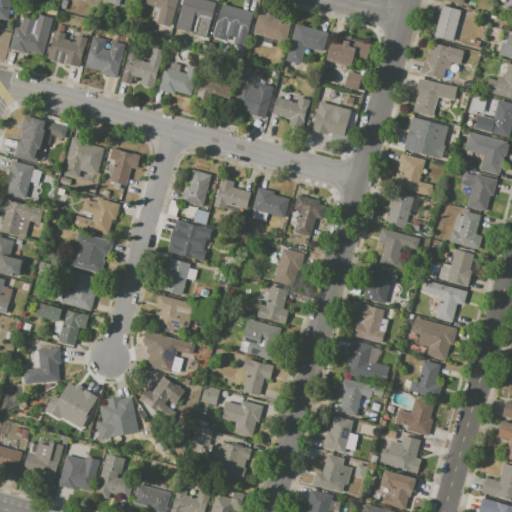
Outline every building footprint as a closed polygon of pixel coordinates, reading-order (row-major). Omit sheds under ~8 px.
[(0,0),(10,0),(8,19),(0,18),(0,0)] [(60,8),(61,0),(68,0),(65,9),(60,8)] [(141,0),(177,0),(174,11),(141,2),(141,0)] [(182,0),(208,0),(216,2),(206,37),(194,34),(197,23),(185,20),(184,21),(177,19),(182,0)] [(222,4),(254,13),(244,47),(232,44),(234,37),(227,34),(225,40),(213,37),(222,4)] [(442,5),(460,10),(452,41),(433,36),(442,5)] [(258,13),(264,15),(265,13),(274,16),(274,18),(291,23),(285,42),(252,32),(258,13)] [(9,48),(15,27),(20,28),(23,16),(35,20),(37,14),(53,18),(43,55),(27,51),(26,53),(9,48)] [(183,23),(179,37),(170,34),(173,20),(183,23)] [(295,24),(327,33),(322,52),(304,47),(300,64),(286,61),(295,24)] [(54,30),(65,33),(64,38),(75,41),(76,35),(87,37),(79,67),(47,58),(54,30)] [(511,33),(504,32),(498,54),(511,57),(511,33)] [(344,35),(351,37),(351,39),(370,44),(365,62),(353,59),(350,68),(330,62),(331,60),(326,59),(327,53),(329,53),(332,42),(342,44),(344,35)] [(93,36),(106,39),(104,48),(109,50),(111,41),(125,44),(116,77),(100,73),(101,70),(85,66),(93,36)] [(431,42),(463,50),(460,64),(451,61),(449,70),(445,69),(442,79),(421,73),(424,60),(425,61),(428,52),(429,52),(431,42)] [(128,53),(138,55),(137,59),(148,62),(152,47),(164,50),(153,88),(140,84),(141,78),(133,76),(131,85),(120,82),(123,70),(128,53)] [(158,89),(163,68),(169,70),(171,62),(181,65),(179,72),(186,74),(188,65),(198,68),(191,95),(175,91),(174,93),(158,89)] [(511,98),(484,91),(488,77),(496,80),(498,75),(504,77),(508,63),(511,64),(511,98)] [(197,95),(227,102),(232,81),(203,74),(197,95)] [(419,78),(457,87),(453,100),(438,97),(433,117),(413,112),(417,95),(414,94),(419,78)] [(238,87),(256,92),(258,83),(273,87),(265,118),(248,113),(249,111),(233,107),(238,87)] [(473,93),(487,97),(482,113),(476,111),(476,115),(468,113),(473,93)] [(276,97),(297,102),(298,96),(310,99),(302,129),(288,126),(290,119),(271,114),(276,97)] [(498,99),(511,103),(511,125),(508,138),(474,128),(477,114),(492,118),(498,99)] [(317,109),(348,117),(343,137),(328,133),(328,135),(312,130),(317,109)] [(15,157),(36,163),(43,133),(63,138),(66,126),(31,117),(25,138),(20,137),(15,157)] [(411,117),(448,127),(443,145),(446,145),(442,159),(403,148),(411,117)] [(469,132),(509,143),(505,156),(503,156),(498,175),(479,170),(483,155),(464,150),(469,132)] [(72,137),(88,141),(88,144),(103,148),(99,167),(82,163),(79,175),(65,171),(68,159),(67,159),(72,137)] [(112,148),(139,155),(136,168),(130,167),(126,185),(109,181),(114,160),(109,159),(112,148)] [(402,154),(424,160),(419,181),(432,185),(429,196),(393,186),(397,172),(403,174),(404,172),(399,171),(400,166),(398,166),(402,154)] [(12,160),(34,166),(26,199),(6,194),(10,177),(8,176),(12,160)] [(192,169),(211,174),(203,207),(180,201),(184,185),(187,186),(192,169)] [(475,174),(496,180),(492,195),(489,195),(485,211),(467,206),(475,174)] [(221,178),(234,181),(233,187),(251,192),(247,209),(215,201),(221,178)] [(258,187),(274,192),(274,194),(289,198),(284,217),(252,209),(258,187)] [(392,191),(413,197),(413,198),(418,199),(415,212),(410,210),(404,230),(386,224),(390,208),(388,207),(392,191)] [(297,194),(320,201),(319,204),(326,206),(322,220),(316,218),(311,237),(295,232),(299,215),(298,210),(293,209),(297,194)] [(0,206),(2,198),(43,208),(39,223),(29,220),(24,240),(17,238),(17,236),(0,231),(5,213),(0,211),(0,206)] [(84,199),(96,202),(97,198),(119,203),(115,219),(111,219),(107,234),(73,226),(76,215),(92,219),(93,214),(81,211),(84,199)] [(176,203),(173,214),(167,213),(170,201),(176,203)] [(196,209),(209,212),(206,224),(193,221),(196,209)] [(457,214),(462,216),(464,211),(480,215),(475,234),(482,236),(478,249),(449,241),(457,214)] [(199,260),(170,253),(174,239),(180,241),(184,222),(202,226),(196,248),(202,249),(199,260)] [(382,228),(419,238),(416,250),(402,246),(396,267),(379,262),(384,244),(378,242),(382,228)] [(77,232),(112,241),(107,260),(103,259),(100,273),(61,263),(64,252),(78,256),(81,244),(74,242),(77,232)] [(0,236),(13,240),(9,256),(21,259),(17,276),(0,272),(0,236)] [(282,248),(305,254),(301,270),(297,269),(292,285),(274,280),(282,248)] [(455,249),(473,254),(469,270),(472,271),(467,286),(438,278),(442,262),(451,265),(455,249)] [(169,258),(190,263),(182,294),(160,289),(169,258)] [(223,268),(225,262),(233,264),(232,270),(223,268)] [(374,266),(392,271),(384,304),(362,298),(367,283),(369,284),(374,266)] [(226,271),(224,282),(218,281),(220,270),(226,271)] [(77,272),(96,277),(91,293),(94,294),(90,310),(60,302),(64,289),(72,291),(77,272)] [(0,311),(0,278),(4,279),(3,286),(12,288),(8,303),(8,302),(5,313),(0,311)] [(426,280),(467,291),(462,306),(456,304),(451,322),(435,318),(441,297),(423,292),(426,280)] [(270,286),(287,290),(282,309),(288,310),(284,323),(256,316),(259,305),(265,306),(270,286)] [(158,294),(193,303),(186,332),(173,329),(172,333),(156,329),(161,310),(154,309),(158,294)] [(39,303),(61,309),(61,308),(88,315),(84,328),(79,327),(74,346),(57,342),(63,320),(59,319),(58,321),(35,315),(39,303)] [(361,304),(384,310),(378,331),(384,333),(381,343),(353,335),(361,304)] [(414,317),(456,329),(451,345),(448,344),(446,349),(448,349),(445,360),(426,355),(428,347),(417,344),(420,335),(410,332),(414,317)] [(247,318),(282,327),(280,336),(273,360),(246,353),(249,342),(242,340),(247,318)] [(149,367),(153,350),(156,351),(160,335),(194,344),(192,354),(176,350),(175,356),(183,359),(179,373),(171,370),(171,373),(149,367)] [(351,340),(374,346),(370,361),(389,367),(384,384),(345,373),(349,357),(346,356),(351,340)] [(30,350),(59,347),(61,364),(58,364),(59,381),(24,384),(23,369),(32,368),(30,350)] [(245,358),(252,359),(251,360),(265,364),(265,363),(273,365),(270,379),(264,377),(259,396),(242,392),(248,370),(242,369),(245,358)] [(408,391),(411,380),(418,381),(424,360),(440,365),(435,384),(441,386),(438,399),(408,391)] [(162,377),(163,376),(175,385),(176,384),(185,390),(174,406),(160,396),(151,408),(138,398),(146,388),(152,392),(162,377)] [(341,377),(371,385),(371,384),(383,388),(380,396),(372,394),(371,397),(361,394),(355,416),(339,412),(344,393),(337,391),(341,377)] [(60,416),(58,418),(43,409),(52,394),(58,398),(67,382),(74,385),(75,383),(80,386),(79,389),(82,391),(83,389),(96,397),(79,427),(60,416)] [(204,386),(219,389),(216,404),(201,401),(204,386)] [(227,394),(238,396),(236,404),(240,405),(242,399),(264,405),(259,422),(256,421),(251,436),(234,432),(237,421),(221,417),(227,394)] [(99,405),(115,403),(114,399),(130,397),(133,419),(102,424),(99,405)] [(398,410),(410,413),(414,398),(434,403),(429,419),(432,420),(428,436),(405,430),(406,426),(394,422),(398,410)] [(5,409),(1,405),(5,400),(9,403),(5,409)] [(506,400),(511,402),(511,418),(502,416),(506,400)] [(334,416),(352,421),(344,453),(322,447),(326,431),(329,431),(334,416)] [(501,421),(511,423),(511,459),(505,458),(510,439),(497,436),(501,421)] [(197,425),(213,429),(208,449),(192,445),(197,425)] [(20,437),(23,428),(28,430),(26,438),(20,437)] [(386,437),(388,430),(396,432),(394,439),(386,437)] [(379,464),(382,451),(387,452),(390,440),(401,443),(403,435),(420,439),(412,472),(379,464)] [(38,443),(49,445),(50,441),(63,445),(53,483),(43,481),(45,472),(41,471),(42,465),(33,463),(38,443)] [(222,442),(234,445),(234,443),(243,445),(242,447),(251,449),(249,459),(246,459),(243,468),(246,468),(242,481),(218,475),(220,467),(208,464),(213,445),(220,447),(222,442)] [(0,446),(22,452),(16,473),(0,468),(0,446)] [(327,453),(345,458),(343,465),(352,468),(345,493),(312,484),(315,471),(322,473),(327,453)] [(63,463),(82,468),(85,456),(98,460),(90,491),(75,487),(74,489),(58,485),(63,463)] [(105,458),(120,462),(116,478),(125,481),(121,497),(109,494),(108,498),(95,495),(105,458)] [(486,477),(498,480),(503,463),(511,465),(511,499),(482,492),(486,477)] [(388,471),(416,479),(412,492),(408,491),(403,509),(386,504),(390,489),(384,487),(388,471)] [(139,484),(170,493),(164,511),(156,511),(149,510),(149,507),(134,503),(139,484)] [(177,488),(187,491),(185,495),(197,498),(200,486),(211,489),(204,511),(169,511),(171,507),(172,508),(177,488)] [(310,489),(333,495),(328,511),(307,511),(309,507),(306,506),(310,489)] [(210,511),(215,493),(223,495),(223,496),(230,498),(232,492),(247,496),(242,511),(234,510),(233,511),(210,511)] [(477,511),(481,498),(511,505),(511,511),(477,511)] [(361,511),(364,503),(395,511),(361,511)]
